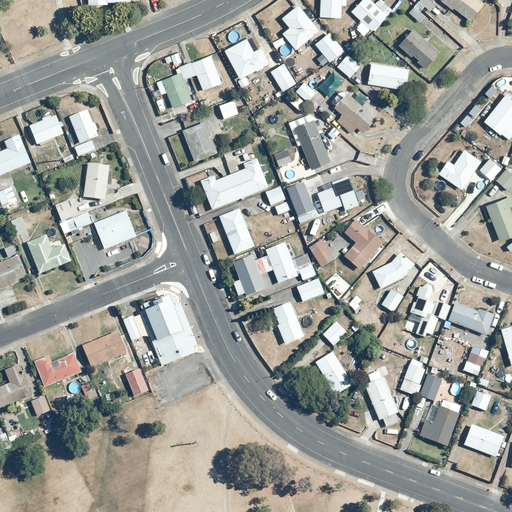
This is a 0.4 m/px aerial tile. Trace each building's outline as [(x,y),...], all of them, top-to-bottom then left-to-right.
[(321,17),(309,0),(288,0),(279,7),(297,34),(321,17)] [(378,0),(375,4),(370,0),(361,0),(351,11),(360,20),(354,27),(363,36),(370,29),(372,30),(391,9),(381,0),(378,0)] [(458,0),(471,9),(477,0),(458,0)] [(426,58),(442,40),(413,15),(397,33),(426,58)] [(255,23),(227,38),(241,64),(269,50),(255,23)] [(343,50),(329,32),(315,44),(329,62),(343,50)] [(224,69),(214,44),(195,52),(206,76),(224,69)] [(406,76),(410,55),(371,49),(367,69),(406,76)] [(360,66),(347,54),(336,66),(349,78),(360,66)] [(183,61),(164,68),(174,94),(193,87),(183,61)] [(296,83),(284,63),(270,72),(282,91),(296,83)] [(365,121),(384,96),(354,73),(335,98),(365,121)] [(502,120),(511,104),(511,84),(503,79),(484,109),(502,120)] [(315,93),(303,82),(295,91),(307,101),(315,93)] [(89,95),(70,103),(82,130),(101,122),(89,95)] [(32,110),(40,131),(65,121),(57,100),(32,110)] [(238,113),(234,100),(219,105),(223,118),(238,113)] [(200,108),(196,101),(187,105),(190,113),(200,108)] [(295,114),(312,156),(332,148),(315,106),(295,114)] [(208,109),(184,118),(196,149),(220,140),(208,109)] [(0,159),(31,148),(21,121),(0,128),(0,159)] [(462,174),(482,147),(463,134),(443,161),(462,174)] [(114,153),(88,148),(82,185),(107,190),(114,153)] [(511,151),(505,148),(500,161),(507,164),(511,151)] [(202,172),(212,197),(268,174),(259,150),(202,172)] [(501,167),(489,157),(479,170),(491,180),(501,167)] [(360,191),(352,163),(336,168),(344,195),(360,191)] [(298,180),(294,168),(280,172),(284,185),(298,180)] [(314,210),(302,182),(286,189),(297,217),(314,210)] [(511,195),(509,185),(486,192),(499,232),(511,227),(511,195)] [(285,200),(280,186),(265,192),(271,206),(285,200)] [(16,202),(11,187),(0,190),(0,202),(2,207),(16,202)] [(244,196),(221,204),(234,240),(257,233),(244,196)] [(129,197),(94,210),(104,236),(139,224),(129,197)] [(79,214),(72,198),(54,205),(61,221),(79,214)] [(290,211),(287,203),(274,207),(277,215),(290,211)] [(347,241),(360,253),(383,229),(370,216),(360,206),(346,221),(356,230),(347,241)] [(25,231),(18,217),(10,222),(17,236),(25,231)] [(59,219),(28,232),(40,260),(70,247),(59,219)] [(299,262),(285,228),(266,236),(280,270),(299,262)] [(334,259),(322,240),(309,248),(321,267),(334,259)] [(253,241),(232,250),(246,282),(266,273),(253,241)] [(402,241),(373,257),(382,275),(412,258),(402,241)] [(0,272),(28,261),(20,242),(0,250),(0,272)] [(324,294),(318,279),(297,287),(302,302),(324,294)] [(143,295),(156,326),(183,315),(170,284),(143,295)] [(456,286),(448,308),(488,321),(495,299),(456,286)] [(292,287),(273,294),(287,330),(305,323),(292,287)] [(403,297),(391,289),(381,305),(393,312),(403,297)] [(511,311),(501,315),(511,349),(511,311)] [(141,337),(132,315),(122,319),(131,341),(141,337)] [(85,331),(92,352),(127,340),(119,319),(85,331)] [(46,374),(82,360),(72,335),(36,349),(46,374)] [(317,351),(335,380),(353,368),(336,340),(317,351)] [(488,351),(472,345),(462,370),(478,377),(488,351)] [(0,358),(0,382),(3,392),(37,381),(27,350),(0,358)] [(422,363),(411,359),(399,390),(416,396),(426,370),(420,368),(422,363)] [(385,364),(366,371),(381,407),(399,399),(385,364)] [(148,390),(139,368),(125,374),(134,396),(148,390)] [(96,397),(91,383),(81,386),(86,401),(96,397)] [(491,397),(476,391),(471,406),(485,411),(491,397)] [(425,424),(448,432),(459,401),(436,393),(425,424)] [(49,411),(44,397),(31,402),(37,416),(49,411)] [(497,442),(504,423),(473,412),(466,431),(497,442)]
